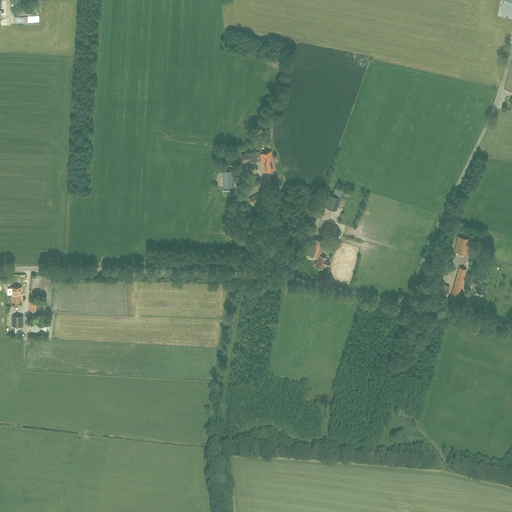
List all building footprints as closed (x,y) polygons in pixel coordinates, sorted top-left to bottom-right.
[(476,23),(475,28),(488,31),(489,25),(476,23)] [(259,151),(255,152),(255,151),(247,153),(241,155),(243,163),(249,161),(249,163),(257,161),(257,160),(261,160),(263,172),(276,169),(272,151),(260,154),(259,151)] [(234,187),(234,171),(223,171),(223,187),(234,187)] [(263,198),(260,193),(255,196),(249,199),(252,204),(254,207),(259,204),(258,201),(263,198)] [(329,205),(327,208),(336,211),(341,198),(337,196),(333,206),(329,205)] [(330,220),(332,213),(325,210),(322,218),(330,220)] [(334,238),(338,227),(327,223),(323,234),(334,238)] [(458,237),(456,252),(469,254),(471,238),(458,237)] [(321,256),(326,243),(312,238),(307,254),(318,258),(315,266),(316,266),(316,268),(319,269),(320,268),(322,269),(324,265),(328,266),(330,262),(325,260),(326,258),(321,256)] [(459,268),(451,295),(458,297),(466,270),(459,268)] [(472,285),(473,284),(477,285),(476,291),(484,294),(487,283),(479,280),(479,281),(474,280),(475,276),(467,273),(465,282),(472,285)] [(435,294),(446,297),(449,287),(438,284),(435,294)] [(12,302),(22,302),(21,287),(11,287),(12,302)] [(23,316),(12,316),(12,327),(23,327),(23,316)]
